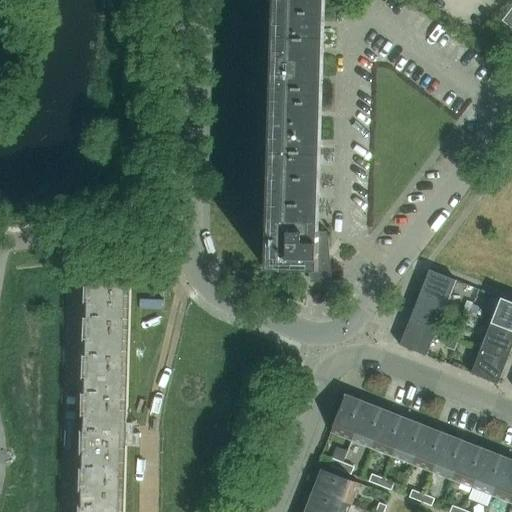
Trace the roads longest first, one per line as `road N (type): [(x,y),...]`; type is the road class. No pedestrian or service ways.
road 1 (residential): [(184,239),(217,294),(325,333),(351,321),(511,117)]
road 2 (residential): [(511,412),(368,354),(339,360),(321,381),(267,511)]
road 3 (residential): [(184,239),(189,0)]
road 4 (residential): [(0,245),(184,239)]
